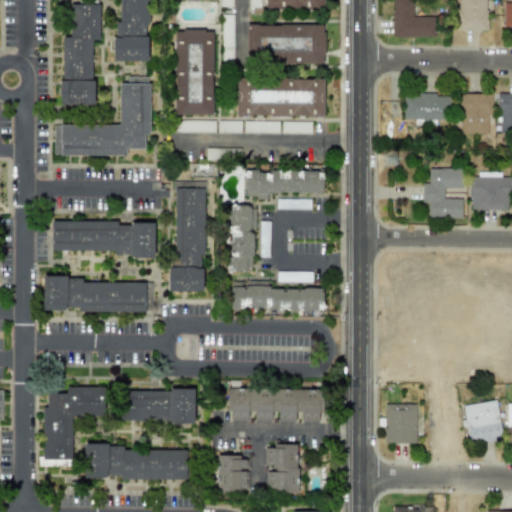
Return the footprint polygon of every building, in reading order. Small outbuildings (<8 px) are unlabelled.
[(146,61),(147,0),(118,0),(118,22),(113,22),(113,61),(146,61)] [(264,0),(265,9),(323,8),(322,0),(264,0)] [(391,0),(392,37),(434,37),(433,16),(412,16),(411,0),(391,0)] [(456,0),(457,30),(487,30),(486,0),(456,0)] [(503,28),(511,28),(511,2),(502,3),(503,28)] [(92,105),(91,40),(99,40),(98,4),(68,4),(68,37),(60,37),(60,105),(92,105)] [(233,15),(221,15),(221,63),(232,63),(233,15)] [(323,63),(323,25),(246,24),(246,63),(323,63)] [(174,31),(182,31),(182,29),(204,29),(204,31),(212,31),(211,96),(212,96),(212,115),(174,115),(174,31)] [(52,155),(125,156),(125,149),(143,149),(143,135),(148,135),(149,83),(143,83),(143,77),(126,77),(126,83),(118,83),(118,125),(53,125),(52,155)] [(236,77),(236,116),(323,117),(324,79),(236,77)] [(459,135),(487,134),(486,111),(491,111),(491,93),(459,93),(459,135)] [(448,120),(448,94),(403,94),(402,121),(423,121),(423,120),(448,120)] [(511,129),(511,94),(499,95),(500,130),(511,129)] [(214,120),(175,121),(175,132),(214,132),(214,120)] [(217,133),(240,133),(240,121),(217,121),(217,133)] [(243,133),(278,133),(278,122),(243,121),(243,133)] [(280,133),(310,134),(310,122),(281,121),(280,133)] [(427,218),(460,218),(461,199),(442,199),(443,188),(462,188),(462,168),(428,168),(428,183),(421,183),(421,203),(427,203),(427,218)] [(243,170),(243,194),(247,194),(247,196),(256,196),(256,199),(266,199),(266,195),(270,195),(270,192),(281,192),(281,191),(285,191),(285,192),(303,192),(303,194),(321,194),(321,192),(323,192),(323,178),(324,178),(325,174),(323,174),(323,173),(317,173),(318,171),(299,171),(299,173),(297,173),(297,171),(285,171),(285,172),(281,172),(281,171),(278,171),(270,171),(270,174),(268,174),(268,172),(264,172),(264,173),(258,173),(258,170),(243,170)] [(468,210),(508,210),(509,177),(500,177),(500,172),(476,172),(476,176),(469,176),(468,210)] [(172,182),(204,181),(205,191),(203,191),(203,255),(199,255),(199,268),(203,268),(203,271),(207,271),(207,281),(202,281),(202,293),(168,293),(167,268),(169,268),(169,252),(174,252),(174,191),(172,191),(172,182)] [(275,209),(309,209),(309,199),(276,199),(275,209)] [(253,207),(237,206),(237,211),(228,210),(228,270),(253,270),(253,207)] [(50,251),(113,251),(113,257),(153,257),(153,222),(50,221),(50,251)] [(258,257),(268,257),(268,222),(258,222),(258,257)] [(310,282),(311,272),(275,271),(275,281),(310,282)] [(144,312),(144,283),(81,282),(81,276),(42,276),(42,309),(77,309),(77,312),(144,312)] [(322,288),(266,287),(267,281),(230,280),(230,307),(269,307),(269,314),(292,314),(292,315),(322,315),(322,288)] [(106,416),(107,387),(65,386),(65,393),(46,393),(46,407),(41,407),(40,466),(70,466),(71,416),(106,416)] [(226,388),(226,411),(230,411),(230,420),(247,420),(247,412),(253,412),(253,420),(270,421),(271,412),(277,412),(277,421),(294,421),(294,412),(302,413),(302,420),(322,421),(323,390),(226,388)] [(119,421),(193,422),(193,390),(119,389),(119,421)] [(462,405),(464,420),(463,420),(466,443),(501,438),(495,400),(462,405)] [(415,404),(383,404),(384,444),(416,443),(415,404)] [(296,493),(297,444),(272,444),(272,448),(265,448),(264,465),(273,466),(273,473),(266,472),(265,492),(296,493)] [(83,479),(186,479),(186,447),(83,447),(83,479)] [(215,490),(247,490),(247,459),(239,459),(239,455),(216,454),(215,490)]
